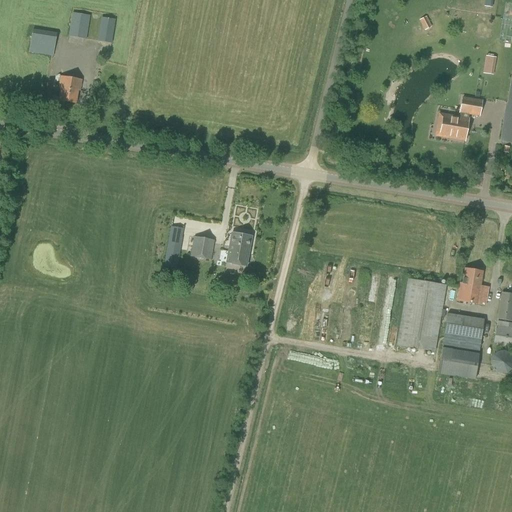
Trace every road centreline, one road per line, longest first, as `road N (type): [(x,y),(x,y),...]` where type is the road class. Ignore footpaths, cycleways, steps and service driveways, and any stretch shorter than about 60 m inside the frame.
road 1 (track): [(307,175),(224,511)]
road 2 (secondary): [(0,123),(307,175)]
road 3 (secondary): [(307,175),(511,208)]
road 4 (unclassified): [(307,175),(350,0)]
